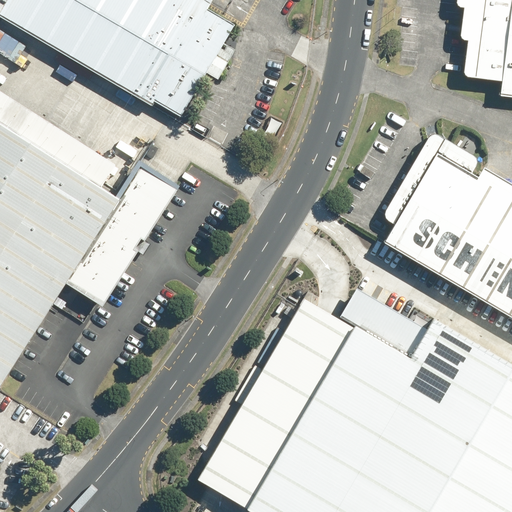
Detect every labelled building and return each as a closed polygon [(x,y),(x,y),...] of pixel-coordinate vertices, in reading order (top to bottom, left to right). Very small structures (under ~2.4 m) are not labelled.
[(0,0),(0,16),(154,106),(156,102),(182,116),(208,73),(219,79),(236,49),(225,43),(236,25),(208,9),(212,4),(205,0),(0,0)] [(463,75),(466,77),(499,81),(497,95),(511,96),(511,0),(453,0),(453,3),(454,4),(455,6),(457,7),(461,7),(457,35),(458,37),(459,38),(461,39),(465,40),(461,71),(462,74),(463,75)] [(75,77),(64,97),(83,108),(87,103),(102,111),(110,97),(75,77)] [(143,238),(146,240),(181,186),(142,161),(119,197),(103,187),(118,164),(0,89),(0,387),(2,388),(69,283),(105,305),(139,251),(136,249),(143,238)] [(271,118),(261,137),(272,143),(282,124),(271,118)] [(114,138),(109,145),(127,157),(131,150),(139,155),(148,141),(121,123),(112,137),(114,138)] [(426,136),(383,209),(382,212),(383,216),(384,219),(391,223),(380,241),(511,319),(511,184),(481,166),(474,177),(469,174),(473,166),(474,163),(474,161),(473,158),(471,156),(437,135),(433,134),(429,134),(426,136)] [(406,355),(307,297),(200,479),(256,511),(511,511),(511,374),(425,323),(406,355)]
